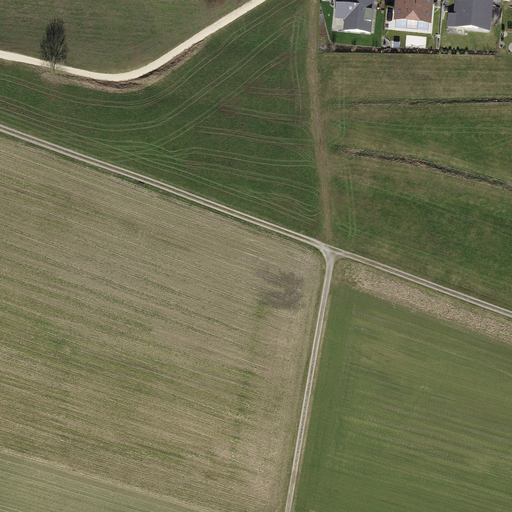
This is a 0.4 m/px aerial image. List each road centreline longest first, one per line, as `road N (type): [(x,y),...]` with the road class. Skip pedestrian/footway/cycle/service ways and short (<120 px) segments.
road 1 (track): [(0,127),(511,315)]
road 2 (track): [(259,0),(131,75),(64,71),(0,52)]
road 3 (track): [(288,511),(332,250)]
road 4 (track): [(315,0),(316,111),(332,250)]
